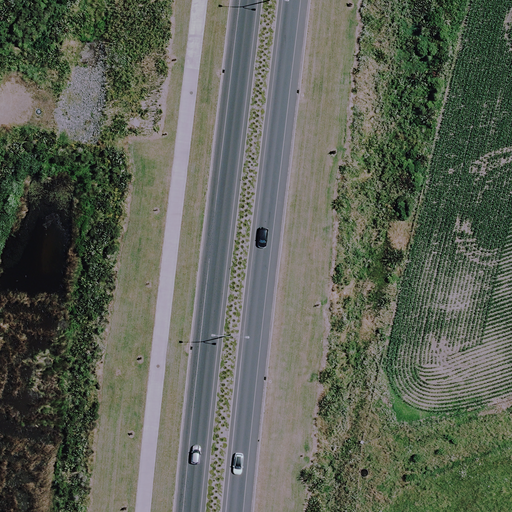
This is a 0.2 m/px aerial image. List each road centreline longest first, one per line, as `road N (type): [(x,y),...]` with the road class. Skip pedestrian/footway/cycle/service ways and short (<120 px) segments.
road 1 (secondary): [(191,511),(246,0)]
road 2 (secondary): [(291,0),(239,511)]
